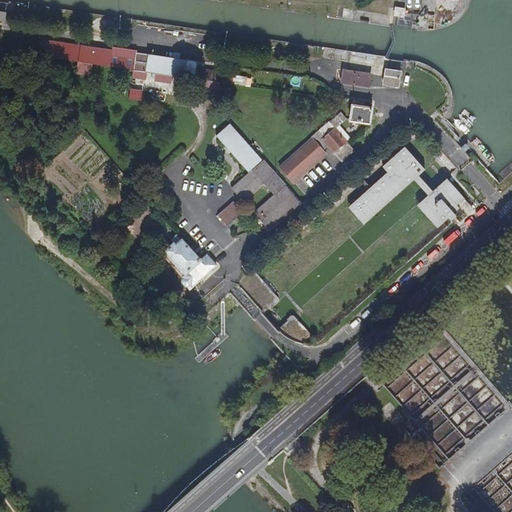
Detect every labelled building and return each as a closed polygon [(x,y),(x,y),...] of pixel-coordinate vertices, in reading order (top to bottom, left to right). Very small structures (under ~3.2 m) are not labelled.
[(110,51),(40,40),(38,58),(80,64),(145,74),(147,55),(135,53),(134,59),(109,56),(110,51)] [(136,52),(110,48),(110,51),(109,56),(134,59),(135,53),(136,52)] [(181,79),(184,61),(147,55),(145,74),(181,79)] [(220,74),(194,70),(196,63),(184,61),(181,79),(219,84),(220,74)] [(397,87),(399,73),(386,71),(383,85),(397,87)] [(367,88),(370,76),(343,72),(341,84),(367,88)] [(245,88),(246,79),(233,78),(232,86),(245,88)] [(419,89),(414,93),(421,102),(427,98),(419,89)] [(443,115),(448,111),(443,106),(438,110),(443,115)] [(368,124),(371,109),(351,107),(349,121),(368,124)] [(351,150),(332,129),(343,119),(337,113),(331,119),(314,134),(309,138),(309,139),(278,168),(291,183),(323,154),(320,151),(326,146),(327,148),(325,150),(327,152),(329,150),(339,161),(351,150)] [(257,161),(225,126),(212,138),(244,173),(249,169),(251,172),(230,191),(239,201),(269,174),(260,164),(253,169),(251,167),(257,161)] [(457,208),(455,205),(437,185),(431,191),(417,176),(417,175),(423,170),(402,147),(380,166),(385,172),(346,208),(361,225),(412,180),(426,195),(414,205),(435,228),(457,208)] [(281,187),(269,174),(239,201),(241,203),(261,184),(272,195),(281,187)] [(444,178),(437,185),(455,205),(462,198),(444,178)] [(268,231),(297,203),(282,188),(253,215),(268,231)] [(216,217),(218,219),(234,205),(232,202),(216,217)] [(226,227),(241,213),(234,205),(218,219),(226,227)] [(182,241),(176,235),(170,241),(173,244),(175,247),(182,241)] [(191,287),(216,266),(206,256),(201,262),(187,247),(182,241),(175,247),(173,244),(162,255),(191,287)] [(421,428),(445,454),(490,412),(482,403),(485,401),(493,410),(498,405),(477,382),(468,390),(465,386),(421,428)] [(403,418),(390,404),(380,413),(393,428),(403,418)]
